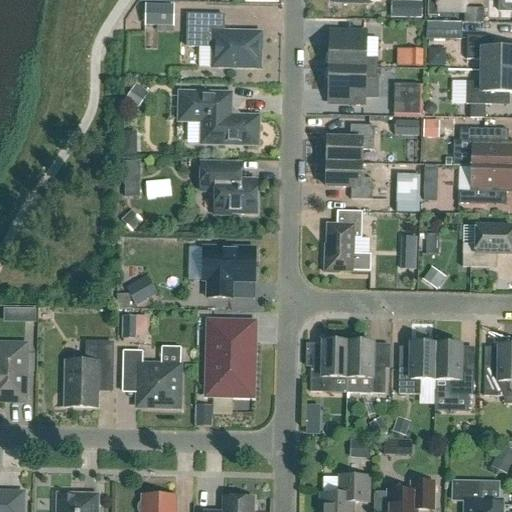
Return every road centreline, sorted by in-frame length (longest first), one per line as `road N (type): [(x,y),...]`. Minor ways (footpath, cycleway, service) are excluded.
road 1 (residential): [(286,300),(294,0)]
road 2 (residential): [(284,442),(0,436)]
road 3 (residential): [(511,307),(286,300)]
road 4 (residential): [(284,442),(286,300)]
